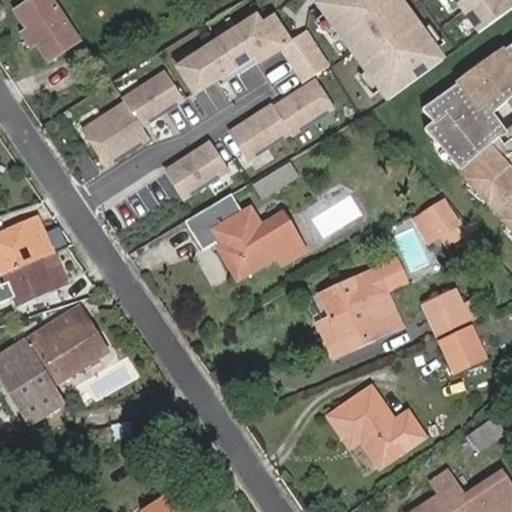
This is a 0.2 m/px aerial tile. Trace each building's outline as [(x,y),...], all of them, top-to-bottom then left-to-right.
[(48,61),(79,40),(51,0),(34,0),(15,13),(25,28),(37,45),(48,61)] [(445,0),(473,32),(509,0),(445,0)] [(139,127),(278,44),(300,82),(331,63),(308,26),(287,39),(270,10),(256,18),(253,13),(74,119),(101,165),(146,138),(139,127)] [(18,33),(30,50),(37,45),(25,28),(18,33)] [(434,124),(426,130),(441,147),(511,95),(511,48),(424,112),(434,124)] [(316,76),(225,126),(242,158),(334,108),(316,76)] [(511,95),(441,147),(462,172),(500,139),(503,136),(507,135),(509,134),(496,115),(510,103),(511,101),(511,95)] [(511,135),(508,138),(510,141),(504,145),(500,139),(462,172),(511,229),(511,135)] [(160,160),(172,194),(225,176),(214,142),(160,160)] [(254,185),(262,199),(298,177),(289,163),(254,185)] [(280,269),(306,254),(284,216),(260,230),(249,211),(242,215),(230,195),(186,221),(204,251),(214,245),(219,242),(223,247),(217,251),(235,282),(274,259),(280,269)] [(443,203),(413,221),(427,244),(444,233),(456,226),(443,203)] [(0,271),(2,276),(57,252),(40,216),(0,232),(0,271)] [(462,234),(456,226),(444,233),(449,242),(462,234)] [(214,245),(217,251),(223,247),(219,242),(214,245)] [(2,276),(17,306),(72,285),(57,252),(2,276)] [(399,326),(385,296),(382,291),(403,281),(396,265),(325,297),(334,318),(321,324),(334,356),(399,326)] [(385,296),(406,286),(403,281),(382,291),(385,296)] [(456,293),(423,306),(436,337),(469,324),(456,293)] [(63,403),(53,388),(109,353),(79,307),(24,341),(39,363),(5,385),(30,425),(63,403)] [(454,372),(485,359),(472,330),(442,342),(454,372)] [(0,356),(0,377),(5,385),(39,363),(24,341),(0,356)] [(361,441),(379,469),(424,438),(408,414),(395,423),(371,389),(330,418),(351,448),(361,441)] [(478,453),(505,435),(493,416),(467,435),(478,453)] [(506,511),(511,508),(511,487),(501,471),(463,497),(447,473),(431,485),(438,495),(412,511),(506,511)] [(185,511),(171,491),(142,510),(142,511),(185,511)]
